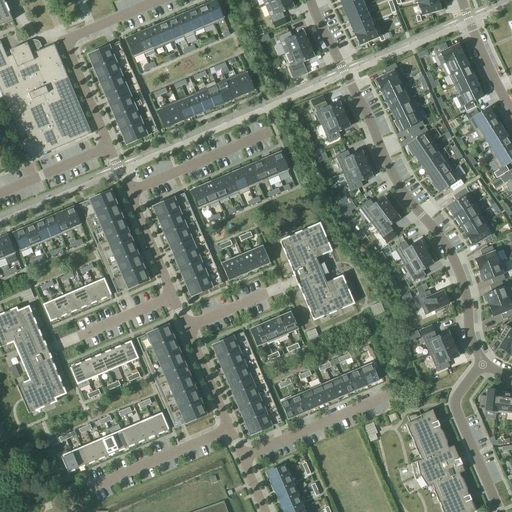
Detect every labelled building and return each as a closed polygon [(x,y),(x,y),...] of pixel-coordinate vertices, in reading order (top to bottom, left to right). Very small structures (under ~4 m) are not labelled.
[(0,0),(0,25),(12,20),(3,0),(0,0)] [(210,4),(205,6),(214,25),(224,20),(215,1),(214,2),(213,0),(209,2),(210,4)] [(290,0),(277,0),(264,6),(274,29),(286,24),(281,13),(292,8),(290,3),(292,2),(290,0)] [(360,0),(347,0),(341,3),(345,14),(363,6),(360,0)] [(436,0),(434,0),(418,4),(421,16),(440,10),(436,0)] [(205,6),(195,10),(203,29),(214,25),(205,6)] [(363,6),(345,14),(350,24),(368,17),(363,6)] [(190,12),(185,15),(193,33),(194,33),(203,29),(195,10),(194,10),(193,9),(189,11),(190,12)] [(185,15),(175,19),(184,38),(184,40),(194,36),(193,33),(185,15)] [(368,17),(350,24),(355,35),(372,27),(368,17)] [(175,19),(165,23),(173,42),(183,38),(184,38),(175,19)] [(165,23),(155,28),(164,46),(173,42),(165,23)] [(372,27),(355,35),(359,46),(377,38),(372,27)] [(155,28),(146,32),(154,51),(164,46),(155,28)] [(136,36),(144,55),(154,51),(146,32),(136,36)] [(289,33),(277,38),(285,56),(310,45),(306,38),(305,38),(303,33),(291,39),(289,33)] [(136,36),(125,41),(134,60),(144,55),(136,36)] [(87,56),(126,146),(158,132),(136,81),(119,42),(87,56)] [(22,143),(30,160),(92,134),(63,67),(57,69),(55,64),(61,62),(54,45),(39,52),(38,49),(30,46),(27,47),(26,44),(23,45),(9,51),(11,56),(6,58),(0,43),(0,90),(20,138),(26,136),(28,140),(22,143)] [(310,45),(285,56),(290,67),(288,68),(293,80),(306,74),(301,63),(313,58),(311,53),(313,52),(310,45)] [(444,45),(433,50),(441,66),(463,56),(460,51),(462,50),(460,45),(458,46),(457,45),(447,50),(444,45)] [(426,51),(417,54),(419,59),(428,55),(426,51)] [(463,56),(441,66),(446,77),(468,66),(463,56)] [(376,80),(374,81),(377,87),(379,86),(381,91),(403,80),(395,64),(383,70),(385,75),(375,80),(376,80)] [(468,66),(446,77),(448,76),(453,86),(473,76),(468,66)] [(235,76),(243,95),(244,95),(254,91),(246,72),(236,76),(235,76)] [(233,99),(243,95),(235,76),(226,81),(233,99)] [(473,76),(453,86),(458,95),(455,96),(456,97),(478,87),(473,76)] [(403,80),(381,91),(386,101),(408,90),(403,80)] [(223,104),(233,99),(226,81),(215,85),(223,104)] [(213,108),(223,104),(215,85),(205,89),(213,108)] [(478,87),(456,97),(461,108),(483,97),(480,92),(482,92),(479,86),(478,87)] [(209,110),(213,108),(205,89),(196,93),(204,112),(205,112),(205,113),(210,112),(209,110)] [(408,90),(386,101),(391,111),(412,101),(408,90)] [(193,116),(204,112),(196,93),(185,98),(193,116)] [(322,96),(310,101),(320,125),(345,115),(342,107),(341,108),(339,103),(327,108),(322,96)] [(184,121),(193,116),(185,98),(176,102),(178,108),(184,121)] [(412,101),(391,111),(396,122),(417,111),(412,101)] [(174,125),(184,121),(178,108),(176,102),(166,106),(174,125)] [(163,129),(174,125),(166,106),(155,110),(163,129)] [(475,109),(465,116),(465,117),(467,120),(468,121),(474,131),(494,118),(496,117),(493,111),(491,113),(488,108),(478,114),(478,113),(476,110),(475,109)] [(396,122),(394,122),(397,128),(398,127),(401,132),(416,125),(418,128),(424,126),(422,122),(423,122),(417,111),(396,122)] [(345,115),(320,125),(328,143),(340,138),(337,133),(349,128),(347,123),(349,122),(345,115)] [(494,118),(474,131),(480,141),(484,139),(501,128),(494,118)] [(423,134),(407,145),(410,149),(409,150),(412,156),(414,155),(434,141),(427,131),(425,128),(420,131),(423,134)] [(501,128),(484,139),(490,148),(507,138),(501,128)] [(490,148),(488,149),(494,159),(511,147),(511,145),(507,138),(490,148)] [(434,141),(414,155),(420,164),(440,151),(434,141)] [(11,169),(21,164),(13,144),(2,149),(11,169)] [(511,147),(494,159),(492,160),(499,170),(511,161),(511,147)] [(346,151),(335,156),(343,174),(368,163),(364,156),(363,157),(361,152),(349,157),(346,151)] [(440,151),(420,164),(427,174),(447,160),(440,151)] [(275,156),(270,157),(278,176),(289,172),(280,153),(279,154),(278,152),(274,154),(275,156)] [(260,162),(268,181),(278,176),(270,157),(260,162)] [(250,166),(258,185),(268,181),(260,162),(259,162),(259,160),(254,162),(255,164),(250,166)] [(447,160),(427,174),(433,183),(453,170),(447,160)] [(368,163),(343,174),(351,192),(362,187),(360,182),(372,176),(370,171),(371,171),(368,163)] [(249,189),(258,185),(250,166),(249,166),(249,165),(244,167),(245,168),(240,170),(248,189),(249,189)] [(239,194),(239,196),(249,191),(248,189),(240,170),(230,175),(239,194)] [(433,183),(431,184),(435,190),(437,188),(440,193),(449,187),(453,192),(463,185),(460,180),(453,170),(433,183)] [(220,179),(229,198),(239,194),(230,175),(220,179)] [(211,183),(219,202),(229,198),(220,179),(211,183)] [(201,187),(209,206),(219,202),(211,183),(201,187)] [(195,190),(190,192),(198,211),(209,206),(201,187),(200,188),(199,186),(195,188),(195,190)] [(455,202),(448,206),(451,211),(449,212),(452,218),(454,217),(474,204),(468,194),(465,189),(452,196),(455,202)] [(110,191),(79,204),(117,295),(124,291),(149,281),(110,191)] [(152,207),(191,297),(222,284),(184,194),(152,207)] [(369,200),(359,208),(371,224),(392,207),(388,201),(386,202),(383,198),(373,205),(369,200)] [(474,204),(454,217),(460,226),(480,214),(474,204)] [(392,207),(371,224),(383,240),(386,244),(396,236),(393,232),(389,227),(399,219),(396,215),(397,214),(392,207)] [(63,212),(71,231),(81,227),(73,208),(63,212)] [(53,217),(61,235),(71,231),(63,212),(53,217)] [(480,214),(460,226),(466,236),(486,224),(480,214)] [(51,240),(61,235),(53,217),(43,221),(51,240)] [(33,225),(41,244),(51,240),(43,221),(33,225)] [(300,289),(313,321),(329,314),(329,315),(354,304),(342,277),(326,283),(315,258),(331,252),(320,224),(295,234),(295,235),(279,242),(293,273),(293,274),(296,281),(299,289),(300,289)] [(486,224),(466,236),(472,246),(482,240),(485,246),(496,239),(486,224)] [(31,248),(41,244),(33,225),(23,229),(31,248)] [(21,253),(31,248),(23,229),(12,234),(21,253)] [(0,248),(5,259),(15,255),(7,236),(6,237),(5,235),(1,237),(1,239),(0,239),(0,248)] [(405,242),(394,249),(404,266),(427,252),(423,245),(422,246),(419,241),(408,248),(405,242)] [(482,257),(475,259),(479,271),(503,262),(502,261),(500,262),(496,251),(494,252),(491,246),(479,251),(482,257)] [(262,247),(252,252),(259,268),(269,264),(262,247)] [(375,247),(370,251),(373,255),(378,251),(375,247)] [(252,252),(242,256),(249,273),(259,268),(252,252)] [(427,252),(404,266),(414,283),(425,276),(422,271),(433,264),(430,260),(432,259),(427,252)] [(242,256),(231,260),(239,277),(249,273),(242,256)] [(231,260),(221,265),(228,281),(239,277),(231,260)] [(481,276),(479,276),(481,282),(483,281),(484,283),(491,280),(493,285),(501,282),(505,280),(503,275),(507,273),(503,262),(479,271),(481,276)] [(93,284),(101,301),(111,296),(103,279),(93,284)] [(484,295),(482,296),(485,302),(486,301),(488,305),(488,306),(511,296),(507,285),(503,286),(501,282),(493,285),(489,286),(491,291),(484,294),(484,295)] [(83,288),(90,305),(101,301),(93,284),(83,288)] [(422,286),(416,289),(419,295),(423,293),(424,293),(422,286)] [(73,292),(80,309),(90,305),(83,288),(73,292)] [(419,295),(416,296),(424,315),(435,310),(436,312),(443,309),(442,307),(448,305),(443,292),(431,297),(428,291),(424,293),(423,293),(419,295)] [(63,297),(70,313),(80,309),(73,292),(63,297)] [(511,296),(488,306),(493,317),(500,314),(502,319),(511,315),(511,296)] [(53,301),(60,318),(70,313),(63,297),(53,301)] [(43,305),(50,322),(60,318),(53,301),(43,305)] [(16,386),(28,414),(56,402),(55,399),(65,394),(50,358),(51,358),(47,350),(44,343),(28,307),(17,312),(16,309),(0,315),(0,347),(13,342),(29,381),(16,386)] [(290,313),(280,317),(288,336),(287,334),(297,330),(290,313)] [(270,322),(278,340),(288,336),(280,317),(270,322)] [(270,322),(259,326),(267,345),(278,340),(270,322)] [(136,339),(175,429),(181,426),(206,415),(168,325),(136,339)] [(267,345),(259,326),(249,330),(257,347),(266,343),(267,345)] [(431,326),(419,331),(421,336),(429,354),(454,344),(451,336),(450,337),(448,332),(436,337),(431,326)] [(511,329),(506,326),(497,340),(503,344),(500,348),(509,354),(511,350),(511,329)] [(212,346),(250,435),(282,422),(244,333),(212,346)] [(121,347),(127,363),(137,359),(130,342),(120,347),(121,347)] [(454,344),(429,354),(437,373),(449,368),(446,362),(458,357),(456,352),(457,351),(454,344)] [(110,351),(117,367),(127,363),(121,347),(120,347),(110,351)] [(100,355),(107,372),(117,367),(110,351),(100,355)] [(90,360),(97,376),(107,372),(100,355),(90,360)] [(80,364),(87,380),(97,376),(90,360),(80,364)] [(70,368),(77,385),(87,380),(80,364),(70,368)] [(370,364),(360,368),(368,385),(378,381),(375,376),(373,370),(370,364)] [(357,369),(350,372),(358,390),(368,385),(360,368),(357,369)] [(344,375),(340,377),(348,394),(358,390),(350,372),(344,375)] [(332,380),(330,381),(338,398),(348,394),(340,377),(332,380)] [(330,381),(320,385),(328,402),(338,398),(330,381)] [(320,384),(310,388),(310,390),(318,407),(328,402),(320,385),(320,384)] [(306,391),(300,394),(308,411),(318,407),(310,390),(306,391)] [(496,412),(496,410),(498,397),(498,392),(498,391),(487,390),(485,410),(495,411),(496,412)] [(496,412),(495,413),(506,414),(509,394),(498,392),(498,397),(496,410),(496,412)] [(290,399),(298,415),(300,414),(308,411),(300,394),(293,397),(290,398),(290,399)] [(290,396),(280,401),(288,420),(298,415),(290,399),(290,398),(290,396)] [(415,415),(407,417),(410,416),(407,417),(409,423),(405,425),(411,438),(413,442),(418,456),(419,455),(421,460),(412,464),(415,477),(416,477),(423,489),(432,485),(433,490),(438,503),(439,503),(441,507),(440,507),(442,511),(473,511),(475,511),(470,500),(471,500),(469,495),(468,495),(466,491),(467,491),(461,478),(459,474),(464,471),(461,465),(461,464),(459,459),(458,459),(453,446),(448,448),(446,444),(447,444),(441,430),(440,431),(438,427),(439,426),(437,421),(436,421),(431,410),(416,417),(415,415)] [(161,413),(151,418),(159,435),(168,430),(161,413)] [(151,418),(141,422),(149,439),(159,435),(151,418)] [(141,422),(131,426),(138,443),(149,439),(141,422)] [(373,423),(363,427),(368,438),(375,435),(377,434),(373,423)] [(131,426),(121,431),(128,448),(138,443),(131,426)] [(121,431),(111,435),(118,452),(128,448),(121,431)] [(111,435),(101,439),(108,456),(118,452),(111,435)] [(101,439),(91,443),(98,461),(108,456),(101,439)] [(91,443),(80,448),(88,465),(98,461),(91,443)] [(80,448),(70,452),(78,469),(88,465),(80,448)] [(78,469),(70,452),(61,456),(68,473),(78,469)] [(285,465),(267,473),(271,484),(289,476),(285,465)] [(289,476),(271,484),(276,494),(294,487),(289,476)] [(294,487),(276,494),(280,505),(298,497),(294,487)] [(298,497),(280,505),(283,511),(293,511),(303,508),(298,497)] [(226,511),(223,503),(197,511),(226,511)]
